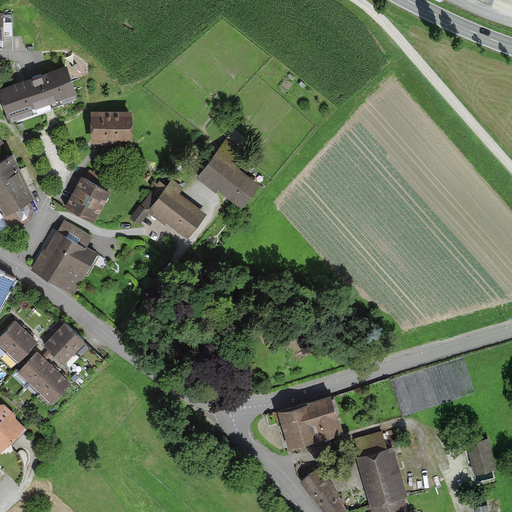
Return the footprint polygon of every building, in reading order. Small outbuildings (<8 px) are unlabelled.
[(42,117),(74,106),(58,58),(14,73),(18,83),(1,88),(11,118),(39,109),(42,117)] [(96,145),(135,144),(134,112),(95,112),(96,145)] [(241,205),(260,181),(216,147),(198,171),(241,205)] [(34,200),(13,155),(0,163),(0,207),(4,213),(2,215),(11,232),(32,220),(35,209),(31,202),(34,200)] [(143,176),(151,165),(139,155),(131,165),(143,176)] [(93,224),(111,192),(82,176),(64,208),(93,224)] [(189,235),(209,210),(172,181),(152,206),(189,235)] [(33,270),(74,293),(81,281),(82,281),(99,253),(87,247),(93,237),(65,221),(58,233),(57,233),(46,251),(44,249),(33,270)] [(0,307),(15,283),(0,274),(0,307)] [(0,345),(20,363),(38,342),(30,335),(20,326),(14,321),(0,337),(0,345)] [(66,362),(85,341),(66,322),(59,329),(51,338),(46,344),(49,347),(54,352),(66,362)] [(41,356),(46,360),(54,352),(49,347),(41,356)] [(51,405),(71,383),(64,377),(54,368),(46,360),(43,358),(41,356),(38,353),(18,374),(51,405)] [(288,450),(343,435),(340,422),(337,422),(331,398),(278,412),(288,450)] [(0,454),(26,428),(16,419),(15,414),(5,404),(0,405),(0,404),(0,454)] [(408,511),(410,511),(392,448),(388,449),(382,430),(353,438),(358,456),(355,457),(370,511),(408,511)] [(475,469),(497,464),(489,432),(467,437),(475,469)] [(322,511),(347,511),(348,511),(332,484),(319,469),(301,481),(313,498),(322,511)]
